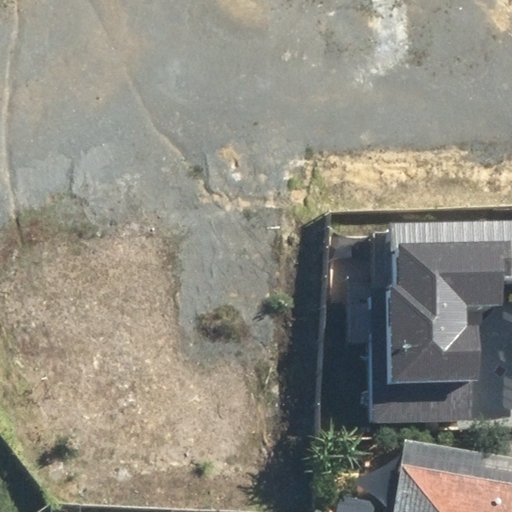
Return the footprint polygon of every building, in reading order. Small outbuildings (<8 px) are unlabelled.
[(511,101),(511,0),(474,0),(469,99),(511,101)] [(270,63),(64,53),(58,125),(82,126),(78,215),(208,222),(212,131),(267,133),(270,63)] [(366,291),(369,424),(468,421),(467,380),(476,380),(475,315),(505,314),(505,290),(511,289),(511,223),(379,226),(381,291),(366,291)] [(232,274),(158,276),(163,434),(237,432),(232,274)] [(511,511),(511,459),(405,443),(394,511),(511,511)]
